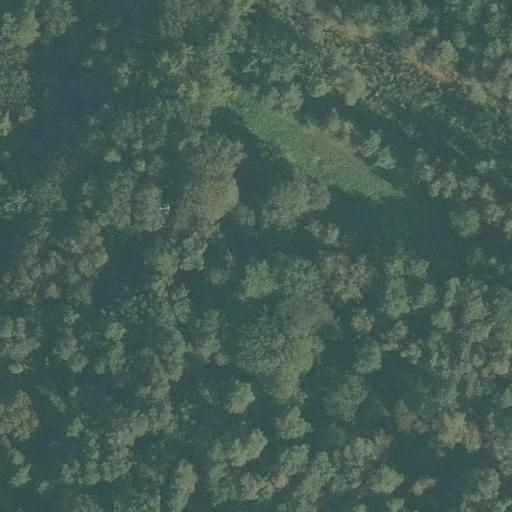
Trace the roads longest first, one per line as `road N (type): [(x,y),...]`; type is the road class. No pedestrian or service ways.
road 1 (unknown): [(129,0),(0,233)]
road 2 (track): [(511,255),(437,249),(303,213)]
road 3 (track): [(83,0),(0,152)]
